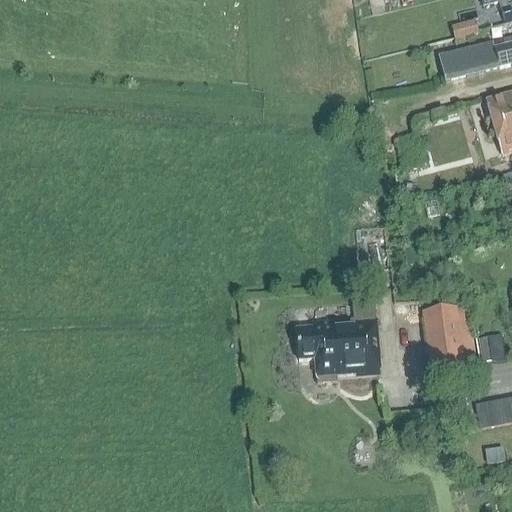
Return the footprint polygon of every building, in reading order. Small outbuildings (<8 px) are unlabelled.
[(511,0),(478,0),(481,9),(497,5),(503,27),(511,24),(511,0)] [(474,22),(450,29),(454,43),(478,36),(474,22)] [(443,85),(511,66),(511,38),(501,41),(503,46),(493,49),(492,44),(436,58),(443,85)] [(511,96),(484,104),(500,158),(511,154),(511,96)] [(437,166),(473,159),(465,118),(429,125),(437,166)] [(511,173),(500,176),(503,187),(511,184),(511,173)] [(409,187),(397,189),(399,201),(411,198),(409,187)] [(336,384),(336,381),(379,378),(379,371),(374,306),(352,308),(353,321),(313,325),(314,330),(296,332),(298,362),(314,361),(316,386),(336,384)] [(465,368),(458,308),(420,313),(428,373),(465,368)] [(500,337),(474,342),(478,366),(504,362),(500,337)] [(511,400),(473,408),(478,432),(511,425),(511,400)]
